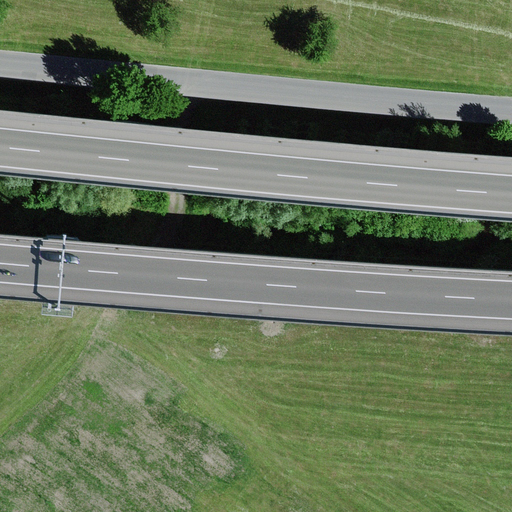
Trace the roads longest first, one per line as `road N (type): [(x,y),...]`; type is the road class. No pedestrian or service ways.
road 1 (motorway): [(511,193),(0,145)]
road 2 (unclassified): [(511,111),(0,65)]
road 3 (motorway): [(0,264),(511,302)]
